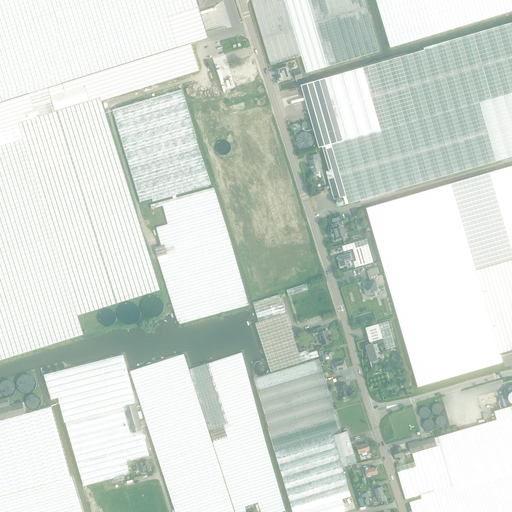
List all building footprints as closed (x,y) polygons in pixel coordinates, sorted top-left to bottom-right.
[(0,0),(0,360),(83,335),(77,316),(18,123),(25,121),(27,120),(25,114),(34,112),(29,95),(29,94),(63,84),(94,74),(101,72),(135,62),(153,56),(177,48),(176,45),(168,17),(189,11),(197,9),(199,9),(195,0),(0,0)] [(250,0),(262,36),(270,65),(301,56),(306,73),(346,61),(380,51),(369,14),(364,0),(250,0)] [(511,0),(375,0),(390,49),(471,24),(500,15),(511,11),(511,0)] [(34,112),(25,114),(27,120),(89,101),(100,98),(100,99),(101,101),(102,101),(104,100),(107,99),(199,71),(192,47),(191,44),(208,38),(207,36),(207,35),(199,9),(197,9),(189,11),(168,17),(176,45),(177,48),(153,56),(135,62),(101,72),(94,74),(63,84),(29,94),(29,95),(34,112)] [(511,23),(423,49),(424,51),(326,79),(344,141),(331,145),(348,204),(511,155),(511,23)] [(214,58),(223,91),(235,87),(226,55),(214,58)] [(251,76),(248,63),(238,66),(241,79),(251,76)] [(291,79),(286,66),(277,69),(280,77),(279,77),(278,79),(278,81),(280,82),(291,79)] [(309,84),(301,86),(310,119),(318,148),(321,147),(328,170),(325,171),(333,199),(336,207),(339,206),(338,206),(337,205),(336,204),(336,203),(336,202),(336,201),(337,200),(338,199),(339,199),(340,199),(341,199),(342,199),(343,200),(344,201),(344,202),(344,203),(343,204),(343,205),(342,205),(348,204),(331,145),(344,141),(326,79),(309,84)] [(182,90),(113,110),(140,202),(152,199),(153,202),(172,196),(176,195),(211,185),(196,139),(197,139),(182,90)] [(100,98),(89,101),(27,120),(25,121),(18,123),(77,316),(159,290),(100,99),(100,98)] [(307,125),(306,123),(305,122),(305,121),(304,121),(302,121),(301,121),(300,121),(299,122),(298,123),(298,125),(298,126),(299,128),(300,129),(302,130),(303,129),(304,129),(305,128),(306,127),(307,125)] [(296,128),(295,126),(295,125),(293,124),(292,124),(290,124),(289,124),(289,125),(288,126),(287,128),(288,129),(288,131),(290,131),(291,132),(292,132),(293,132),(294,131),(295,129),(296,128)] [(309,140),(309,139),(309,137),(308,135),(306,134),(305,133),(304,132),(302,132),(300,132),(298,132),(297,132),(295,133),(294,134),(293,135),(292,137),(292,139),(292,140),(292,142),(292,144),(293,145),(294,147),(296,148),(297,148),(299,149),(301,149),(303,149),(304,148),(306,147),(307,146),(308,145),(309,144),(309,142),(309,140)] [(232,148),(231,148),(231,147),(231,145),(230,144),(229,143),(227,142),(226,142),(225,142),(224,142),(222,142),(221,143),(220,143),(220,145),(219,146),(219,147),(219,148),(219,149),(219,151),(220,152),(220,153),(221,153),(222,154),(225,154),(226,154),(227,154),(228,153),(229,153),(230,152),(231,151),(231,149),(232,148)] [(310,165),(309,166),(309,167),(309,168),(310,168),(311,168),(313,173),(320,171),(318,166),(320,166),(318,161),(319,161),(317,154),(310,157),(311,160),(309,161),(310,165)] [(511,166),(366,208),(418,387),(503,363),(500,354),(501,354),(502,356),(511,352),(511,166)] [(288,183),(263,190),(264,195),(289,189),(288,183)] [(173,199),(151,205),(151,209),(155,208),(158,207),(163,206),(168,224),(156,228),(161,246),(165,245),(170,261),(160,263),(163,276),(177,321),(178,321),(179,324),(213,315),(248,306),(249,305),(248,303),(248,302),(228,237),(214,188),(212,188),(177,198),(176,195),(172,196),(173,199)] [(340,215),(330,218),(332,224),(333,227),(331,227),(332,232),(331,232),(332,236),(333,236),(335,241),(343,238),(341,234),(344,234),(342,228),(340,229),(339,225),(338,225),(338,223),(342,221),(340,215)] [(342,246),(343,251),(352,249),(356,261),(354,261),(356,267),(373,262),(366,239),(342,246)] [(165,245),(161,246),(155,248),(160,263),(170,261),(165,245)] [(350,253),(337,257),(340,268),(343,267),(344,271),(348,270),(347,266),(346,266),(345,262),(352,260),(352,257),(350,253)] [(364,288),(365,293),(366,295),(367,296),(368,296),(369,296),(371,295),(375,294),(374,294),(373,291),(377,290),(376,286),(379,285),(385,283),(382,275),(378,276),(378,275),(380,274),(380,273),(378,267),(368,269),(371,280),(370,281),(370,282),(366,283),(367,288),(364,289),(364,288)] [(306,284),(287,290),(289,296),(308,290),(306,284)] [(279,295),(253,303),(255,309),(258,323),(255,324),(271,372),(302,362),(319,357),(317,351),(309,353),(308,350),(299,353),(293,334),(287,312),(286,313),(285,312),(281,297),(280,297),(279,295)] [(163,309),(163,308),(162,306),(162,305),(161,303),(160,301),(158,300),(157,299),(155,298),(153,298),(151,298),(149,299),(147,300),(145,301),(144,302),(143,304),(142,306),(142,308),(142,310),(143,312),(144,314),(145,315),(146,317),(148,318),(150,319),(152,319),(153,319),(155,318),(157,317),(159,316),(161,314),(162,313),(162,311),(163,309)] [(140,315),(140,313),(139,310),(139,309),(137,307),(136,306),(134,305),(132,304),(129,304),(128,304),(125,305),(124,306),(122,308),(121,309),(120,311),(120,313),(120,315),(120,316),(120,318),(121,320),(123,322),(124,323),(126,324),(128,325),(130,325),(132,325),(134,324),(136,323),(137,322),(139,321),(139,319),(140,317),(140,315)] [(117,318),(117,317),(116,315),(115,313),(114,312),(113,311),(112,310),(111,310),(109,310),(107,310),(106,310),(104,311),(103,312),(102,313),(101,315),(100,316),(100,318),(100,319),(100,321),(101,322),(102,324),(104,325),(105,325),(106,326),(108,326),(110,326),(111,326),(113,325),(114,324),(115,323),(116,322),(117,320),(117,318)] [(366,327),(370,342),(382,339),(385,349),(395,347),(388,321),(366,328),(366,327)] [(315,334),(318,333),(322,345),(330,343),(330,342),(332,341),(330,334),(328,335),(327,330),(323,331),(321,327),(313,329),(315,334)] [(373,344),(371,344),(371,347),(370,348),(370,347),(368,346),(367,347),(366,347),(366,348),(370,364),(371,364),(370,362),(372,361),(373,362),(374,362),(374,361),(377,360),(377,358),(381,357),(380,354),(378,355),(377,352),(379,351),(377,344),(373,345),(373,344)] [(246,511),(245,507),(248,506),(258,503),(260,509),(260,511),(284,511),(281,497),(271,461),(265,443),(247,374),(248,374),(242,353),(208,364),(208,363),(189,369),(198,395),(209,431),(210,430),(233,423),(237,435),(213,442),(213,443),(218,461),(234,511),(246,511)] [(111,480),(112,484),(124,481),(123,476),(131,474),(127,462),(150,455),(143,431),(142,431),(131,434),(124,407),(136,404),(130,383),(123,354),(43,374),(51,399),(57,398),(82,480),(83,484),(91,483),(100,480),(111,477),(111,480)] [(234,511),(184,354),(130,371),(165,480),(175,511),(234,511)] [(341,433),(334,408),(328,389),(320,362),(319,359),(310,361),(288,368),(254,379),(261,401),(269,427),(267,428),(274,449),(283,480),(291,506),(292,511),(344,511),(354,509),(346,480),(342,467),(332,436),(341,433)] [(346,363),(346,362),(344,361),(344,360),(332,363),(334,371),(336,370),(337,372),(340,371),(340,370),(346,368),(345,365),(346,363)] [(16,389),(29,392),(29,391),(33,392),(34,389),(32,388),(35,377),(20,373),(16,389)] [(6,377),(0,385),(0,390),(10,397),(12,393),(14,394),(16,391),(13,388),(16,384),(6,377)] [(349,395),(345,384),(338,386),(341,398),(349,395)] [(30,410),(37,410),(37,395),(27,394),(27,406),(30,406),(30,410)] [(0,420),(26,414),(23,402),(10,405),(8,398),(0,399),(0,420)] [(139,418),(136,404),(124,407),(131,434),(142,431),(139,418)] [(415,462),(396,467),(405,499),(420,495),(421,499),(410,502),(412,511),(511,511),(511,406),(494,411),(497,420),(434,438),(437,446),(412,453),(415,462)] [(0,511),(82,511),(71,476),(70,477),(51,407),(26,414),(0,420),(0,511)] [(210,430),(213,442),(237,435),(233,423),(210,430)] [(347,431),(341,433),(332,436),(342,467),(350,465),(357,463),(356,462),(347,431)] [(418,441),(408,444),(411,454),(412,453),(437,446),(434,438),(434,437),(419,442),(418,441)] [(369,451),(367,443),(363,445),(362,444),(357,446),(359,454),(361,453),(362,456),(368,454),(367,451),(369,451)] [(404,459),(400,447),(395,449),(396,451),(393,452),(395,458),(399,456),(400,460),(404,459)] [(138,470),(140,469),(142,474),(145,472),(151,471),(148,461),(136,464),(138,470)] [(377,473),(377,471),(376,471),(375,467),(370,469),(370,467),(364,468),(365,469),(362,470),(364,477),(377,474),(376,473),(377,473)] [(381,487),(377,488),(377,487),(373,488),(374,490),(371,491),(372,494),(375,493),(376,496),(383,494),(381,487)] [(383,494),(376,496),(373,497),(374,501),(376,500),(377,504),(386,501),(383,494)]
